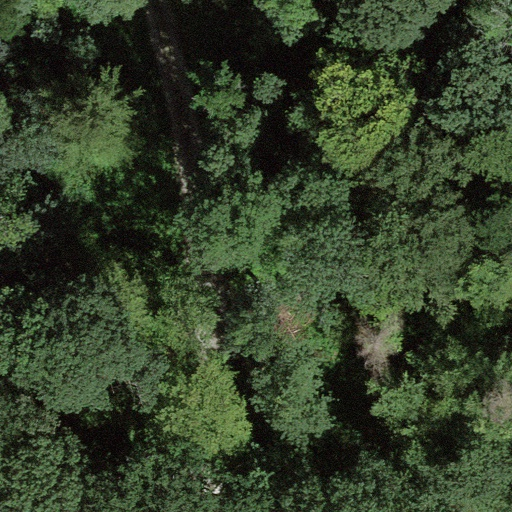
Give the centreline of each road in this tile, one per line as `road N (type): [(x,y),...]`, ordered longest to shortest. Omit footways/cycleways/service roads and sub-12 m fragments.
road 1 (track): [(213,511),(216,404),(204,286),(149,0)]
road 2 (track): [(0,501),(213,499)]
